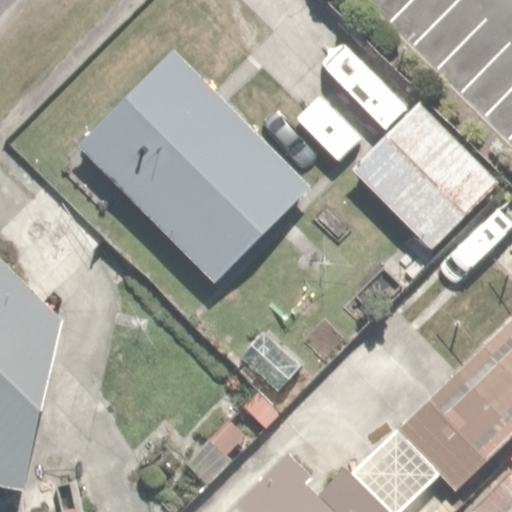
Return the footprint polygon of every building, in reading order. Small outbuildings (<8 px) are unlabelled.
[(179,37),(80,131),(221,278),(319,184),(179,37)] [(418,88),(348,157),(430,241),(501,171),(418,88)] [(0,467),(9,477),(38,386),(61,297),(0,235),(0,467)] [(277,447),(210,511),(405,511),(444,474),(450,480),(511,418),(511,298),(344,463),(337,456),(311,482),(277,447)] [(511,511),(511,453),(467,501),(478,511),(511,511)]
